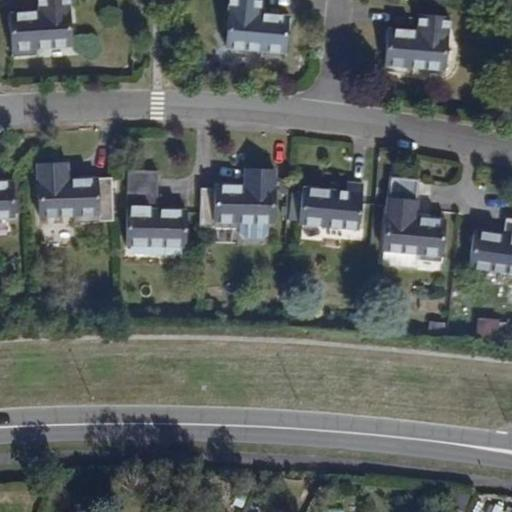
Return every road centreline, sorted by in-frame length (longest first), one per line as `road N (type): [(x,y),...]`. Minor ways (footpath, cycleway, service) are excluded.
road 1 (tertiary): [(0,428),(255,426),(385,437)]
road 2 (residential): [(0,111),(166,100),(328,116)]
road 3 (residential): [(328,116),(511,148)]
road 4 (tertiary): [(385,437),(511,462)]
road 5 (tertiary): [(511,448),(385,437)]
